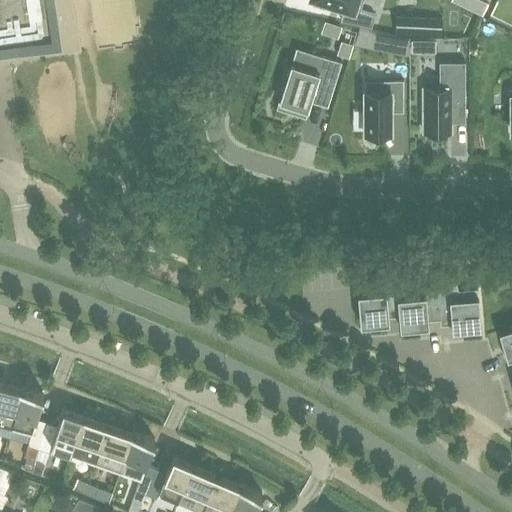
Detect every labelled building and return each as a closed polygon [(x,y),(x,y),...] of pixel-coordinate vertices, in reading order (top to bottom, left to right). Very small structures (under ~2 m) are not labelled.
[(0,0),(0,44),(58,36),(52,0),(0,0)] [(339,0),(342,1),(338,14),(370,20),(373,8),(358,3),(359,0),(339,0)] [(471,0),(468,8),(482,14),(487,1),(484,0),(471,0)] [(421,10),(423,35),(441,36),(442,17),(433,12),(421,10)] [(385,33),(383,49),(408,55),(408,38),(385,33)] [(341,39),(336,53),(349,57),(353,44),(341,39)] [(411,39),(411,51),(421,51),(421,39),(411,39)] [(292,70),(281,117),(311,124),(317,99),(334,103),(343,66),(318,60),(315,76),(292,70)] [(409,109),(409,153),(437,153),(437,125),(451,125),(451,83),(425,83),(425,109),(409,109)] [(356,100),(356,152),(382,152),(382,123),(395,123),(394,100),(356,100)] [(398,296),(399,296),(396,264),(379,265),(375,287),(357,288),(360,324),(389,322),(389,316),(399,315),(400,315),(398,296)] [(437,273),(437,267),(419,269),(414,294),(399,296),(398,296),(400,315),(399,315),(400,328),(429,325),(429,319),(440,318),(437,273)] [(481,327),(478,287),(459,289),(453,272),(450,272),(443,273),(437,273),(440,318),(440,324),(452,323),(452,329),(481,327)] [(511,325),(499,330),(507,358),(511,356),(511,325)] [(22,386),(0,380),(0,420),(12,424),(22,386)] [(43,394),(43,392),(22,386),(12,424),(32,429),(24,457),(26,457),(23,468),(32,471),(39,447),(38,447),(46,420),(36,417),(42,394),(43,394)] [(63,406),(57,424),(46,420),(38,447),(39,447),(49,450),(51,444),(71,450),(83,414),(63,406)] [(108,422),(100,419),(83,414),(71,450),(96,459),(108,422)] [(133,431),(111,423),(108,422),(96,459),(121,467),(133,431)] [(154,440),(154,438),(133,431),(121,467),(140,474),(135,488),(145,493),(155,467),(145,463),(153,440),(154,440)] [(173,454),(166,471),(155,467),(145,493),(156,497),(159,490),(178,498),(193,463),(173,454)] [(36,457),(33,471),(41,474),(45,463),(42,460),(36,457)] [(217,473),(209,470),(193,463),(178,498),(202,509),(217,473)] [(0,491),(4,494),(15,473),(16,472),(4,467),(0,473),(0,491)] [(229,511),(241,483),(220,474),(217,473),(202,509),(209,511),(229,511)] [(88,482),(78,477),(73,487),(84,491),(88,482)] [(99,486),(88,482),(84,491),(94,496),(99,486)] [(241,483),(229,511),(257,511),(253,510),(260,494),(261,494),(262,492),(241,483)] [(70,511),(84,511),(91,500),(80,494),(70,511)] [(99,511),(103,507),(91,500),(84,511),(99,511)]
